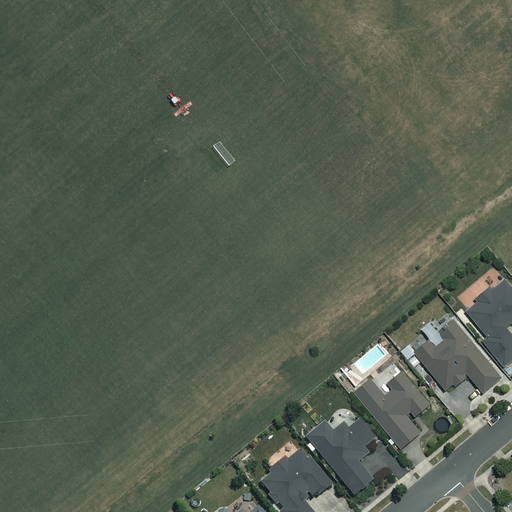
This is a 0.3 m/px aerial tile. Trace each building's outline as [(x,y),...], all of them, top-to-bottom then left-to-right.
[(511,336),(506,329),(511,324),(511,287),(505,279),(493,290),(490,287),(474,301),(476,303),(466,312),(487,337),(482,341),(505,366),(511,359),(511,336)] [(413,351),(445,390),(453,384),(454,386),(467,375),(482,393),(500,379),(451,318),(436,329),(430,321),(420,328),(429,339),(413,351)] [(421,430),(408,415),(410,412),(413,416),(428,404),(400,371),(386,383),(392,389),(384,396),(370,379),(354,392),(399,448),(421,430)] [(370,480),(356,463),(367,453),(363,447),(374,438),(359,420),(347,429),(342,423),(332,431),(325,422),(305,438),(352,495),(370,480)] [(310,511),(303,503),(315,492),(318,494),(330,484),(299,449),(286,461),(283,457),(267,471),(269,473),(258,483),(281,510),(278,511),(310,511)]
